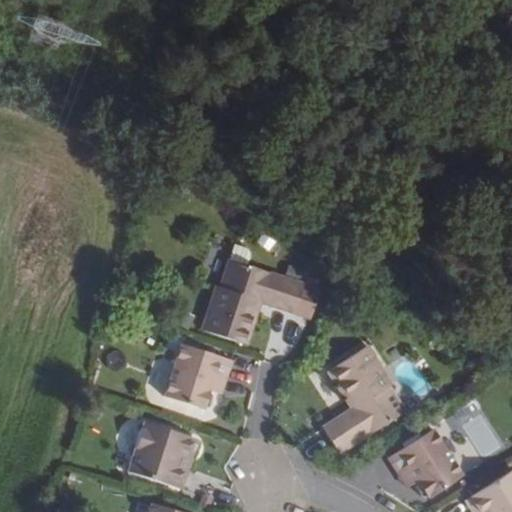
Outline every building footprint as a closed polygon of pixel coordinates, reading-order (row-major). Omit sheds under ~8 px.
[(213,287),(199,329),(244,345),(258,304),(289,316),(300,286),(227,261),(217,288),(213,287)] [(317,292),(300,286),(289,316),(306,322),(317,292)] [(200,393),(197,389),(198,386),(201,376),(211,380),(219,359),(170,341),(151,393),(190,406),(196,405),(200,393)] [(325,373),(348,410),(319,427),(336,454),(402,412),(386,388),(390,386),(366,348),(325,373)] [(211,380),(201,376),(198,386),(208,390),(211,380)] [(141,418),(124,468),(169,483),(179,451),(185,452),(190,451),(193,439),(189,434),(141,418)] [(459,477),(430,431),(385,459),(397,479),(407,472),(413,480),(414,483),(412,489),(418,499),(424,499),(459,477)] [(169,483),(178,486),(190,451),(185,452),(179,451),(169,483)] [(511,511),(511,470),(476,493),(489,511),(511,511)] [(397,479),(402,486),(413,480),(407,472),(397,479)] [(489,511),(476,493),(468,498),(477,511),(489,511)] [(182,511),(150,502),(146,511),(182,511)]
